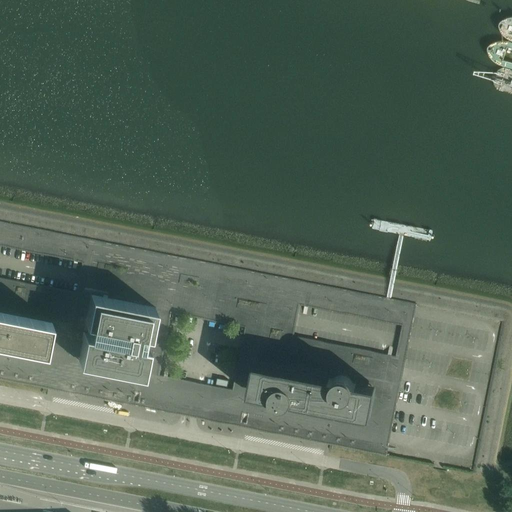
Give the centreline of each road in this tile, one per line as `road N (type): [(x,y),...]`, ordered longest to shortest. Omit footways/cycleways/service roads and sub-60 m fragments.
road 1 (secondary): [(304,511),(0,451)]
road 2 (secondary): [(0,479),(173,511)]
